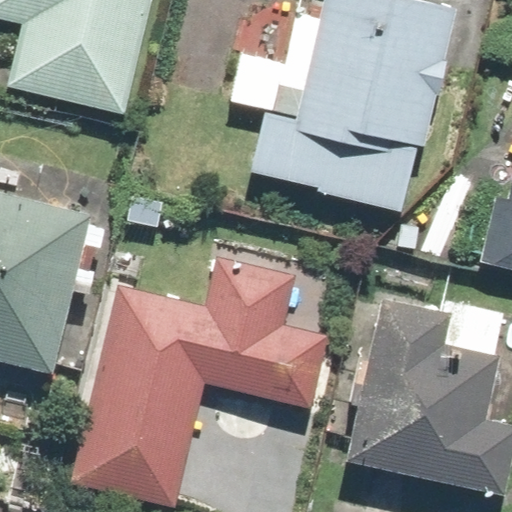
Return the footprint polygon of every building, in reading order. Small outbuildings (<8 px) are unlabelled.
[(129,100),(153,0),(0,0),(0,14),(27,21),(15,73),(129,100)] [(300,19),(254,8),(233,96),(270,105),(255,165),(416,204),(465,2),(458,0),(336,0),(334,13),(303,5),(300,19)] [(511,166),(488,244),(511,251),(511,166)] [(0,348),(66,363),(102,202),(0,178),(0,348)] [(301,270),(219,251),(207,303),(121,283),(79,466),(188,491),(215,373),(322,398),(337,333),(289,322),(301,270)] [(502,339),(448,328),(454,302),(391,289),(357,452),(510,484),(511,471),(511,414),(488,409),(502,339)]
